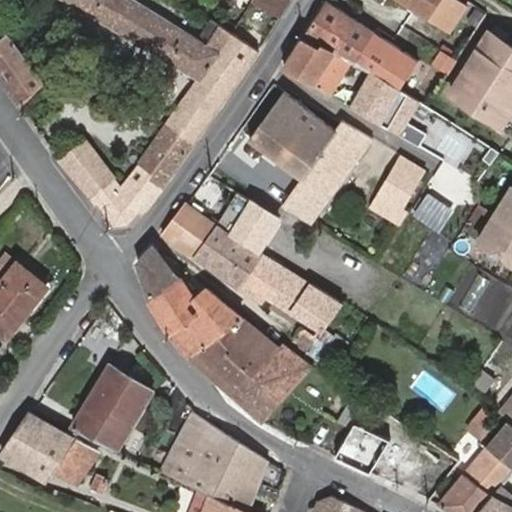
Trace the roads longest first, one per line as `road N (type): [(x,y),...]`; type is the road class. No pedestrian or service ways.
road 1 (residential): [(407,511),(312,464),(228,407),(157,337),(104,264)]
road 2 (residential): [(104,264),(282,51),(311,0)]
road 3 (residential): [(104,264),(0,108)]
